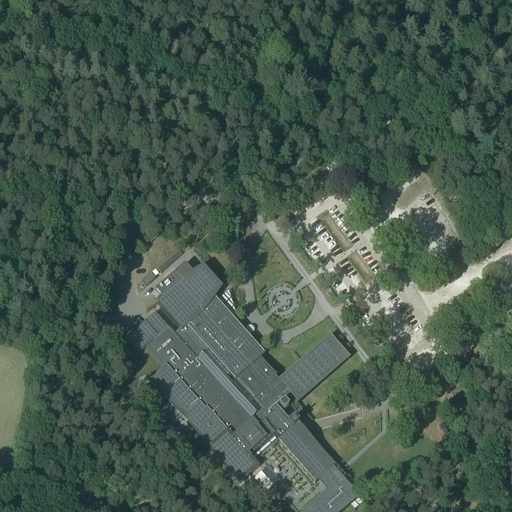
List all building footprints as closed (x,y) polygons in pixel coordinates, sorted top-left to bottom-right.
[(144,321),(122,341),(135,356),(144,348),(162,369),(151,381),(152,382),(152,383),(153,383),(153,384),(154,385),(155,386),(156,388),(158,391),(161,394),(163,398),(166,401),(168,404),(171,407),(174,409),(176,411),(178,413),(181,416),(184,418),(187,421),(186,423),(207,447),(206,447),(240,485),(259,468),(250,457),(273,436),(315,484),(318,481),(327,491),(303,511),(342,511),(359,498),(342,480),(339,476),(336,472),(333,469),(335,468),(325,457),(305,435),(297,426),(299,424),(294,419),(288,424),(275,409),(278,407),(279,407),(278,408),(283,414),(288,409),(283,404),(282,404),(281,404),(289,397),(297,406),(350,360),(330,337),(277,384),(274,380),(276,378),(260,361),(265,357),(249,339),(253,335),(254,334),(254,333),(254,331),(254,330),(252,329),(251,328),(250,328),(249,328),(248,329),(247,330),(244,333),(241,330),(214,300),(222,291),(202,268),(191,275),(184,266),(155,292),(160,297),(155,304),(183,337),(178,341),(166,329),(157,337),(144,321)] [(150,276),(141,284),(146,288),(154,281),(150,276)] [(164,330),(167,325),(159,320),(156,324),(164,330)] [(269,457),(276,463),(272,467),(277,471),(287,460),(275,450),(269,457)] [(288,483),(298,493),(308,484),(292,466),(279,478),(285,485),(288,483)] [(277,483),(266,470),(253,482),(264,495),(277,483)]
